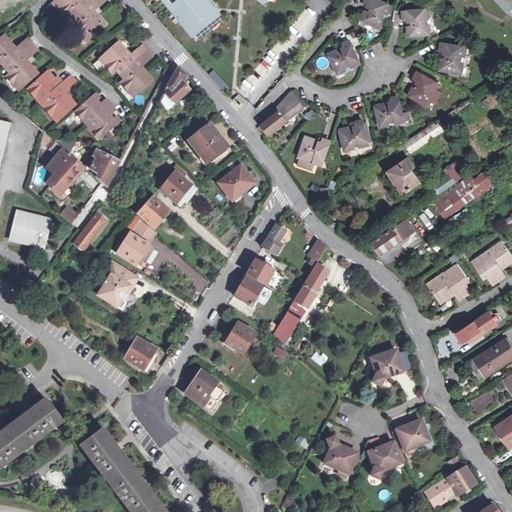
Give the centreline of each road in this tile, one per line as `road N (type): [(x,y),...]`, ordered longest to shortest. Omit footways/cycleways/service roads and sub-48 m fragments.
road 1 (residential): [(499,488),(444,406),(406,303),(326,236),(286,190)]
road 2 (residential): [(147,407),(286,190)]
road 3 (residential): [(286,190),(129,0)]
